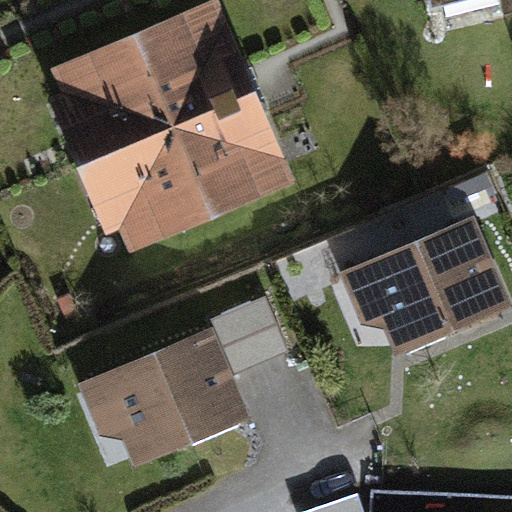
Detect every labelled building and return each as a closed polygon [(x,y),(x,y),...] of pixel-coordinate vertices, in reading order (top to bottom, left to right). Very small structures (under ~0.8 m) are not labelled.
[(422,0),(424,9),(462,0),(422,0)] [(238,85),(208,5),(39,66),(105,248),(275,187),(238,85)] [(466,226),(340,275),(373,361),(499,313),(466,226)] [(205,338),(79,391),(117,479),(243,427),(205,338)] [(511,511),(511,501),(368,503),(367,511),(511,511)]
